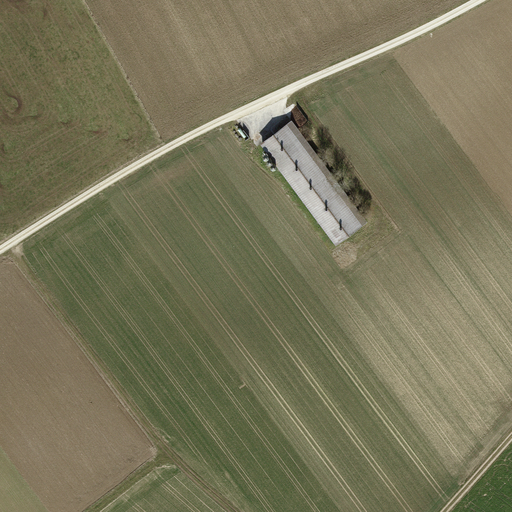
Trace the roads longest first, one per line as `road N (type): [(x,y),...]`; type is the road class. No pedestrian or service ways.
road 1 (track): [(479,0),(176,143),(0,251)]
road 2 (track): [(9,245),(166,454)]
